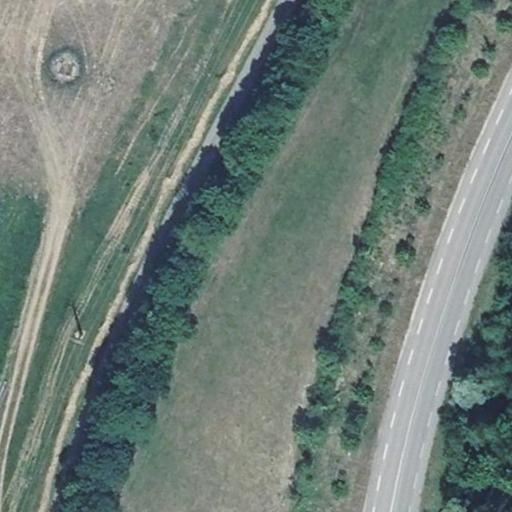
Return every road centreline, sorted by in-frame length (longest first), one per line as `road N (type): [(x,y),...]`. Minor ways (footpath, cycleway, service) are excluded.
road 1 (unclassified): [(286,0),(154,250),(57,511)]
road 2 (secondary): [(511,133),(436,334),(391,511)]
